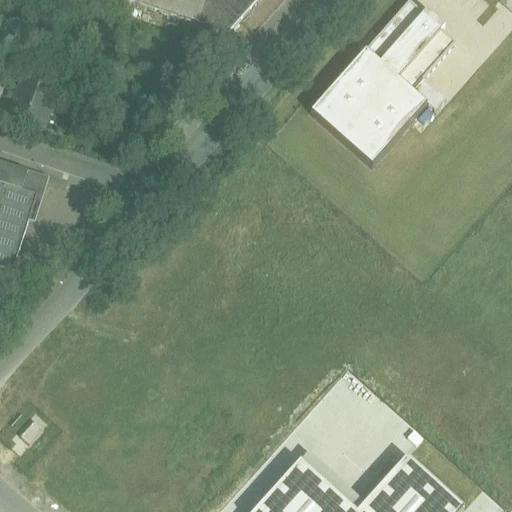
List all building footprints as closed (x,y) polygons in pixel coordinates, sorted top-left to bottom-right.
[(123,0),(123,1),(121,0),(101,0),(100,5),(193,37),(193,38),(219,46),(260,0),(123,0)] [(410,4),(310,117),(371,171),(426,109),(412,97),(457,47),(442,34),(445,31),(426,14),(424,17),(410,4)] [(61,80),(41,74),(37,86),(58,92),(61,80)] [(37,86),(25,82),(13,120),(46,130),(58,92),(37,86)] [(29,175),(0,165),(0,270),(13,275),(38,199),(23,194),(29,175)] [(35,425),(21,440),(29,448),(43,433),(35,425)] [(304,459),(255,511),(462,511),(468,506),(410,453),(359,509),(304,459)]
